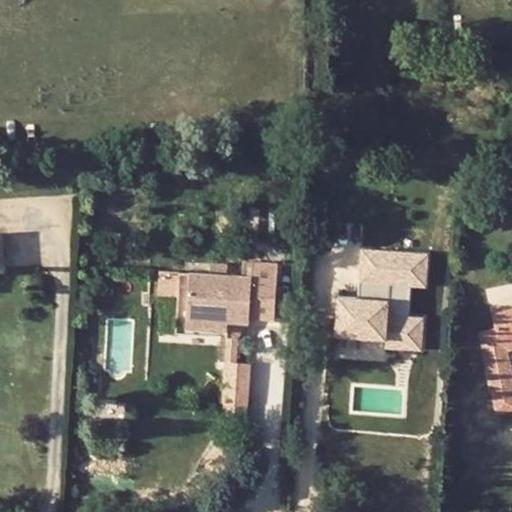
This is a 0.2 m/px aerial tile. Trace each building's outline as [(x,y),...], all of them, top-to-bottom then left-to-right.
[(389,252),(359,250),(356,284),(363,284),(362,299),(355,299),(335,297),(333,336),(384,339),(389,252)] [(425,254),(389,252),(384,339),(383,348),(403,350),(405,317),(408,286),(423,287),(425,254)] [(181,272),(176,332),(220,336),(221,320),(240,321),(240,314),(260,315),(265,260),(230,258),(228,275),(181,272)] [(168,331),(176,332),(181,272),(171,271),(171,261),(151,260),(149,292),(169,294),(168,331)] [(363,284),(356,284),(355,299),(362,299),(363,284)] [(501,325),(483,328),(495,408),(511,406),(511,397),(505,347),(511,345),(511,308),(499,310),(501,325)] [(420,318),(405,317),(403,350),(418,351),(420,318)] [(220,336),(238,337),(240,321),(221,320),(220,336)] [(211,360),(208,400),(233,402),(236,362),(211,360)] [(347,478),(327,474),(324,494),(342,496),(347,478)]
